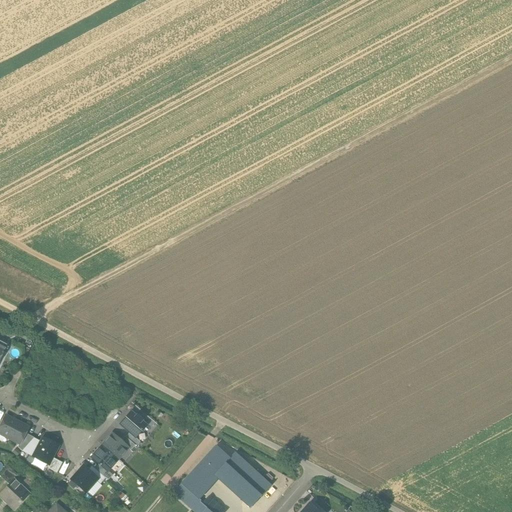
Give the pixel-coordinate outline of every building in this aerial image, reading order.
[(135,438),(146,426),(141,421),(136,416),(136,417),(131,413),(120,425),(129,433),(135,438)] [(28,428),(5,416),(0,426),(0,434),(19,444),(19,445),(25,434),(28,428)] [(135,438),(129,433),(125,438),(135,446),(136,447),(140,442),(135,438)] [(25,434),(19,445),(19,444),(17,448),(22,452),(34,438),(25,434)] [(130,451),(128,449),(120,441),(112,434),(102,446),(118,460),(122,464),(132,453),(130,451)] [(42,436),(39,441),(31,457),(49,466),(60,446),(42,436)] [(135,446),(125,438),(124,437),(120,441),(128,449),(130,451),(135,446)] [(34,438),(22,452),(31,457),(39,441),(34,438)] [(118,460),(102,446),(91,458),(108,472),(118,460)] [(230,459),(217,447),(201,464),(215,476),(251,509),(272,486),(236,453),(230,459)] [(215,476),(201,464),(182,485),(197,496),(215,476)] [(99,484),(105,478),(91,466),(87,471),(97,479),(96,481),(99,484)] [(0,476),(8,485),(13,480),(17,475),(8,467),(0,475),(0,476)] [(96,481),(97,479),(87,471),(83,467),(71,480),(85,493),(96,481)] [(14,509),(26,496),(17,488),(19,486),(13,480),(8,485),(0,493),(0,497),(14,511),(15,510),(14,509)] [(202,500),(197,496),(182,485),(174,493),(194,509),(200,503),(202,500)] [(204,511),(207,509),(200,503),(194,509),(197,511),(204,511)]
